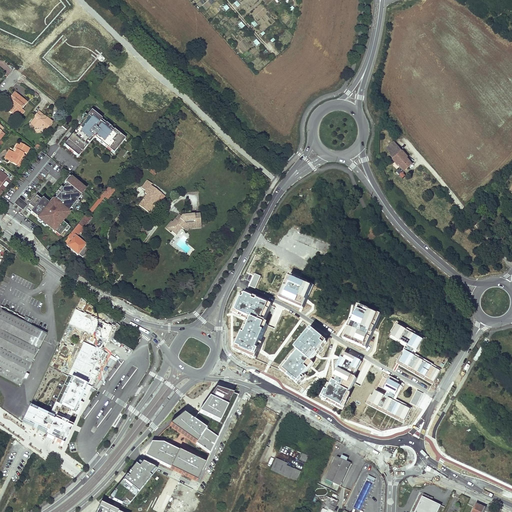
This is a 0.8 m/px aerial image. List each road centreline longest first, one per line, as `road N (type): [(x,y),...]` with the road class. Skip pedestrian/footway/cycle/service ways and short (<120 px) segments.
road 1 (residential): [(230,281),(437,397)]
road 2 (tertiary): [(70,511),(199,376)]
road 3 (primary): [(139,321),(0,228)]
road 4 (unknown): [(511,267),(409,143)]
road 5 (tertiary): [(169,358),(85,478)]
road 6 (unclassified): [(370,183),(394,219),(459,279)]
